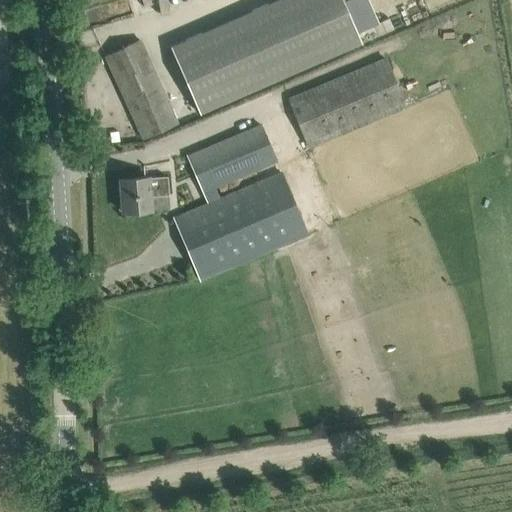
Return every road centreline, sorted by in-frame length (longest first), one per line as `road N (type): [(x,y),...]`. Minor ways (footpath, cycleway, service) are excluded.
road 1 (unclassified): [(66,511),(63,273),(41,0)]
road 2 (track): [(66,490),(511,420)]
